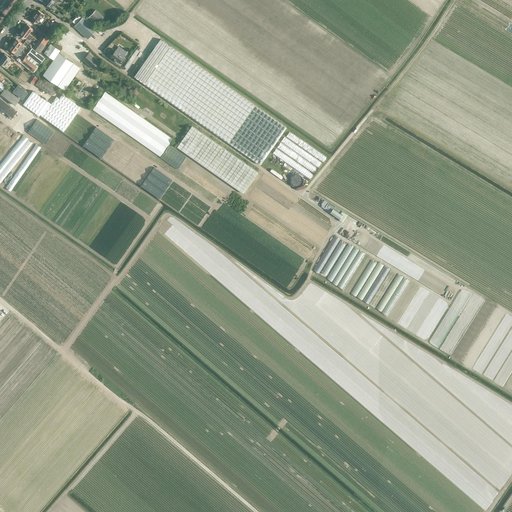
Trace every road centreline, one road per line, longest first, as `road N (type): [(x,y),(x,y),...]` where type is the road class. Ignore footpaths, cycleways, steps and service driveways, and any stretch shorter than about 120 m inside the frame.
road 1 (track): [(256,511),(62,352),(162,218),(197,232)]
road 2 (track): [(300,194),(456,0)]
road 3 (track): [(308,280),(289,298),(197,232)]
